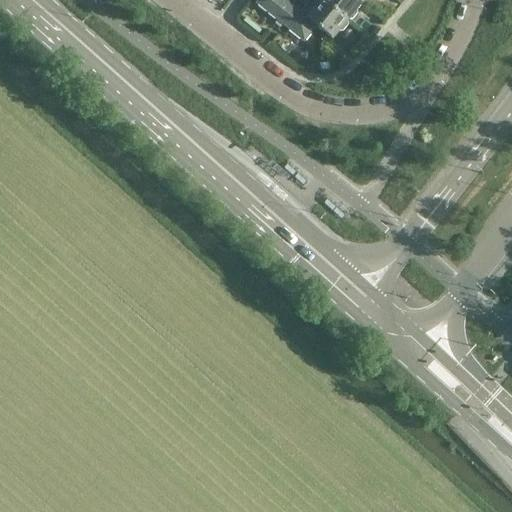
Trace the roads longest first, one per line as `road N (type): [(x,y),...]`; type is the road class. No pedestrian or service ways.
road 1 (secondary): [(359,300),(21,0)]
road 2 (residential): [(429,91),(366,117),(325,112),(265,77),(171,0)]
road 3 (tertiary): [(511,104),(359,300)]
road 4 (tertiary): [(413,350),(511,226)]
road 5 (secondary): [(511,440),(413,350)]
